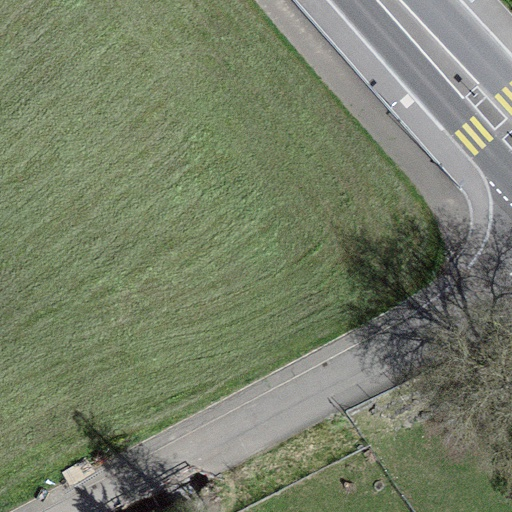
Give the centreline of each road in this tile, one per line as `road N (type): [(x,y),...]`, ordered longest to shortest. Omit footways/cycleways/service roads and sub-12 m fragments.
road 1 (residential): [(511,274),(85,511)]
road 2 (primary): [(511,135),(390,0)]
